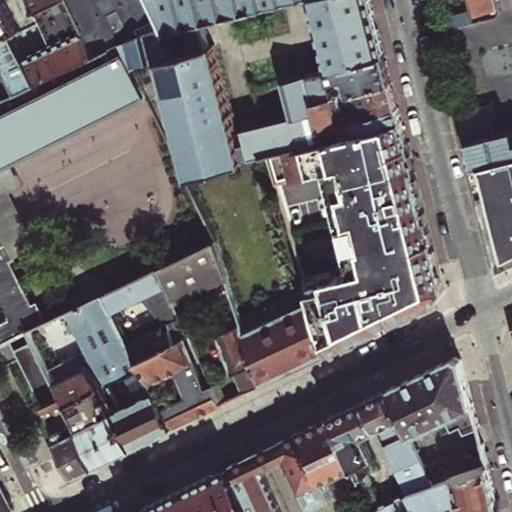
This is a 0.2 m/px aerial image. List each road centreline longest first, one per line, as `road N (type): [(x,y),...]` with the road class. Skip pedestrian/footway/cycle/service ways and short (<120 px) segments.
road 1 (residential): [(69,511),(483,311)]
road 2 (residential): [(483,311),(403,0)]
road 3 (unknown): [(511,52),(457,73),(475,121),(511,106)]
